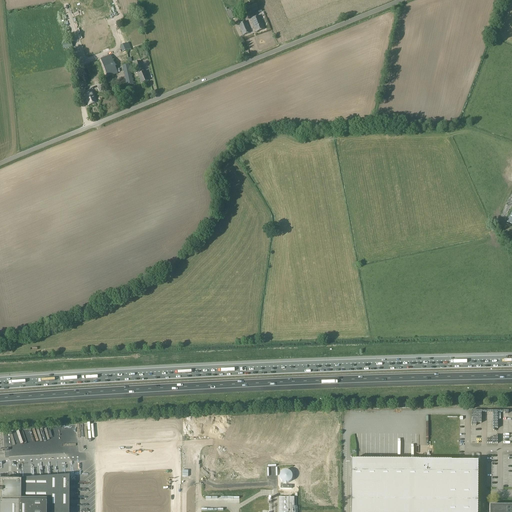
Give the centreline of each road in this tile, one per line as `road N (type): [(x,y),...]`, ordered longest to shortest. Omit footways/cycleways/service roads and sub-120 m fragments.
road 1 (motorway): [(511,362),(0,385)]
road 2 (motorway): [(0,398),(511,375)]
road 3 (unclassified): [(0,165),(404,0)]
road 4 (unclassified): [(0,454),(208,441)]
road 5 (unknown): [(86,126),(65,0)]
